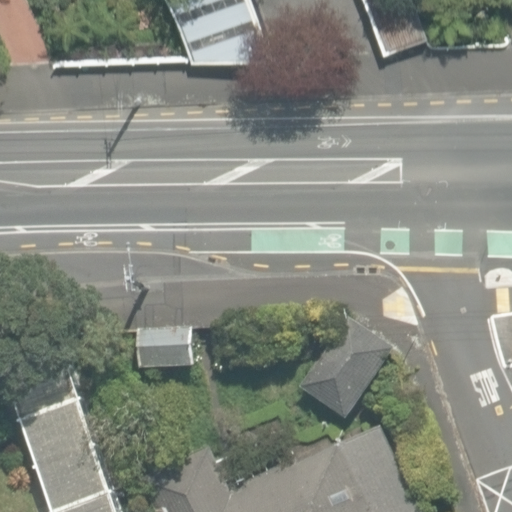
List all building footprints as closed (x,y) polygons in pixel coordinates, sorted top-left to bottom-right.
[(139,0),(159,57),(276,57),(257,0),(139,0)] [(373,0),(393,50),(435,34),(421,0),(373,0)] [(305,389),(352,421),(400,349),(353,318),(305,389)] [(143,334),(147,372),(202,368),(199,330),(143,334)] [(11,369),(59,511),(125,511),(70,349),(11,369)] [(145,487),(157,511),(428,511),(386,429),(246,499),(221,449),(145,487)]
